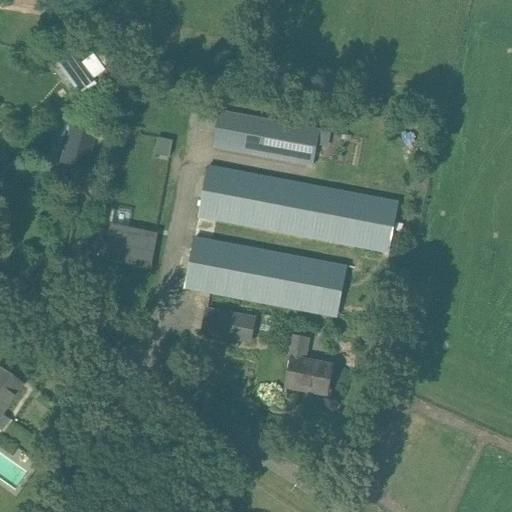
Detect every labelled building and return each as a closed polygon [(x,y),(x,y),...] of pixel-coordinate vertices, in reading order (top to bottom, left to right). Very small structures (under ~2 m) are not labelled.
[(240,39),(236,61),(253,63),(256,42),(240,39)] [(96,85),(73,54),(56,66),(73,90),(76,88),(81,95),(96,85)] [(312,166),(319,130),(219,111),(212,147),(312,166)] [(50,120),(38,155),(58,162),(70,126),(50,120)] [(93,138),(71,131),(60,162),(67,164),(59,189),(74,194),(93,138)] [(209,166),(198,220),(388,256),(399,202),(209,166)] [(149,250),(120,230),(106,250),(136,270),(149,250)] [(195,237),(185,290),(337,319),(347,266),(195,237)] [(203,333),(250,343),(255,319),(207,310),(203,333)] [(326,391),(325,394),(326,394),(332,367),(304,361),(308,340),(292,337),(288,359),(292,360),(287,387),(304,390),(305,387),(326,391)] [(0,430),(8,420),(0,414),(0,413),(20,385),(0,371),(0,430)]
